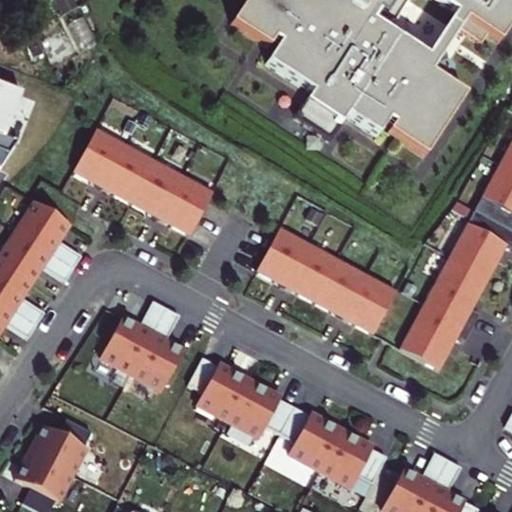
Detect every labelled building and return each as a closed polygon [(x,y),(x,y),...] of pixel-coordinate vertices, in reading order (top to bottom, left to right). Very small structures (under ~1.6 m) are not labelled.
[(62,16),(78,9),(73,0),(55,0),(62,16)] [(511,0),(247,0),(230,26),(268,50),(272,43),(278,47),(265,65),(310,94),(294,119),(334,145),(351,120),(381,140),(390,125),(396,129),(392,136),(429,160),(469,98),(434,76),(462,32),(485,46),(491,37),(503,44),(511,29),(511,0)] [(4,137),(20,95),(0,86),(0,168),(17,142),(4,137)] [(212,195),(95,132),(72,175),(189,238),(212,195)] [(511,141),(398,352),(438,373),(456,340),(464,344),(479,317),(471,313),(505,249),(511,252),(511,141)] [(28,201),(0,243),(0,331),(3,326),(6,327),(27,341),(43,316),(22,302),(20,300),(40,269),(43,270),(64,284),(80,259),(59,245),(57,244),(68,227),(28,201)] [(57,244),(59,245),(70,228),(68,227),(57,244)] [(395,294),(279,231),(255,274),(372,337),(395,294)] [(20,300),(22,302),(43,270),(40,269),(20,300)] [(138,329),(120,320),(99,359),(130,376),(165,311),(152,304),(138,329)] [(165,311),(130,376),(161,393),(182,353),(165,344),(179,318),(165,311)] [(226,423),(248,383),(217,366),(216,368),(201,360),(187,387),(201,395),(195,406),(226,423)] [(248,383),(226,423),(258,440),(264,429),(278,437),(293,410),(279,403),(280,401),(248,383)] [(318,473),(340,433),(309,416),(308,418),(293,410),(278,437),(293,445),(287,456),(318,473)] [(37,445),(31,457),(71,478),(85,451),(82,450),(90,434),(65,421),(57,437),(42,429),(35,444),(37,445)] [(318,473),(364,497),(385,460),(371,452),(372,450),(340,433),(318,473)] [(35,444),(29,455),(31,457),(37,445),(35,444)] [(29,455),(22,468),(24,469),(31,457),(29,455)] [(380,511),(381,511),(418,511),(446,462),(434,455),(419,481),(402,472),(380,511)] [(22,468),(15,482),(29,490),(21,506),(32,511),(49,511),(54,503),(58,504),(71,478),(31,457),(24,469),(22,468)] [(446,462),(418,511),(459,511),(464,505),(446,496),(460,470),(446,462)]
